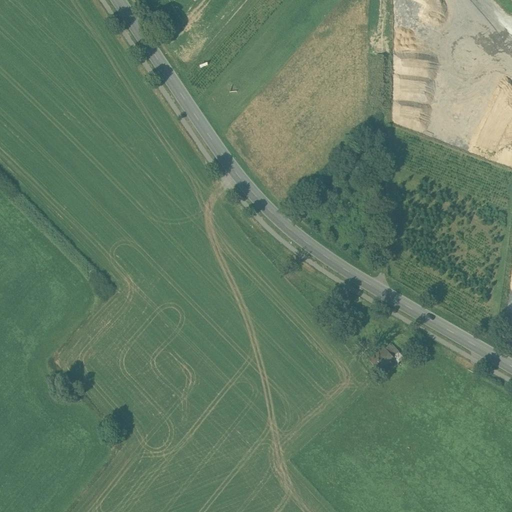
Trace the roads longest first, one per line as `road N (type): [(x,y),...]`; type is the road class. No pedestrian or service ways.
road 1 (secondary): [(511,367),(290,231),(225,160),(117,0)]
road 2 (track): [(382,292),(383,119)]
